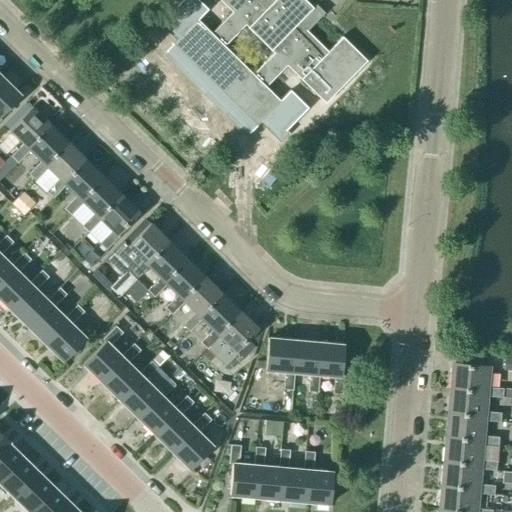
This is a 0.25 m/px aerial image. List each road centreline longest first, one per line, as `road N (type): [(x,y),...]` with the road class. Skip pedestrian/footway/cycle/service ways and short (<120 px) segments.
road 1 (residential): [(414,313),(306,300),(276,287),(0,21)]
road 2 (tertiary): [(414,313),(443,0)]
road 3 (residential): [(163,511),(0,356)]
road 4 (tertiary): [(396,511),(414,313)]
